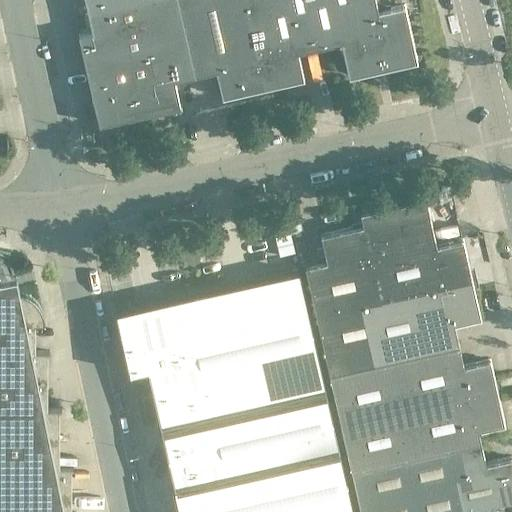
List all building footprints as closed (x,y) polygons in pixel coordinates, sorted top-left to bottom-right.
[(138,0),(87,12),(91,31),(78,34),(99,124),(180,106),(174,77),(194,73),(177,0),(138,0)] [(84,0),(87,12),(138,0),(84,0)] [(262,86),(242,0),(177,0),(194,73),(194,74),(215,69),(222,95),(262,86)] [(242,0),(262,86),(302,77),(297,50),(320,45),(309,0),(242,0)] [(375,0),(309,0),(320,45),(341,41),(348,75),(416,59),(404,4),(378,10),(375,0)] [(304,265),(328,373),(458,343),(453,322),(479,316),(462,239),(436,245),(425,197),(359,211),(362,224),(320,234),(326,260),(304,265)] [(299,218),(278,222),(281,234),(292,232),(301,229),(299,218)] [(146,368),(161,424),(324,387),(298,272),(115,313),(128,372),(146,368)] [(0,511),(65,511),(66,479),(71,479),(71,468),(73,468),(73,466),(59,466),(59,455),(54,454),(54,422),(59,422),(59,410),(61,410),(61,408),(47,408),(47,397),(42,397),(42,364),(47,364),(47,352),(49,352),(49,351),(35,351),(35,339),(30,339),(30,323),(44,323),(43,317),(41,310),(38,304),(34,300),(29,296),(24,294),(18,292),(11,292),(4,294),(0,281),(0,511)] [(458,343),(328,373),(351,470),(480,441),(477,428),(503,422),(489,359),(463,364),(458,343)] [(324,387),(161,424),(174,486),(338,450),(324,387)] [(480,441),(351,470),(360,511),(511,511),(511,461),(511,456),(485,462),(480,441)] [(174,486),(180,511),(343,511),(352,510),(338,450),(174,486)]
